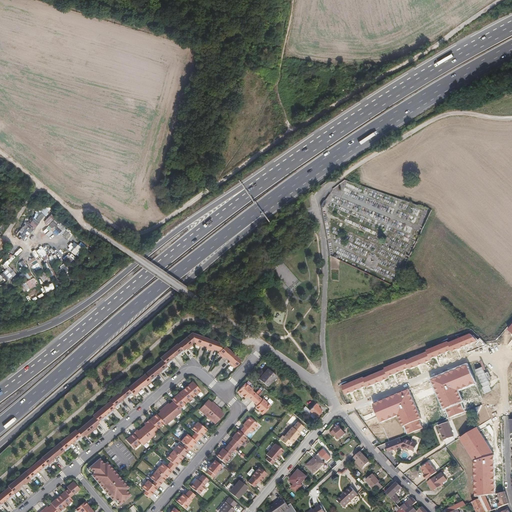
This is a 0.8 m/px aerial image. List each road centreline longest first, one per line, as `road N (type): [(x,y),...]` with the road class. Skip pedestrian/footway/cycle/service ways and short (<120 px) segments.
road 1 (track): [(292,0),(274,83),(290,132),(150,235),(130,233),(86,207),(69,213)]
road 2 (trunk): [(0,443),(265,207)]
road 3 (trunk): [(0,423),(265,207)]
road 4 (trunk): [(249,189),(0,394)]
road 5 (trunk): [(511,25),(249,189)]
road 6 (trunk): [(249,189),(184,224),(63,319),(0,339)]
road 7 (trunk): [(265,207),(376,127),(511,49)]
road 8 (track): [(290,132),(496,0)]
road 9 (unclassified): [(69,213),(262,345)]
road 10 (track): [(511,118),(462,111),(433,118),(323,188)]
road 11 (residential): [(323,188),(316,203),(331,395)]
road 12 (residential): [(224,394),(199,370),(183,370),(72,468)]
road 13 (residential): [(340,411),(472,356),(502,357)]
road 14 (residential): [(152,511),(237,410),(224,394)]
road 15 (residential): [(502,357),(511,498)]
road 16 (residential): [(249,511),(338,407)]
road 17 (residential): [(430,511),(340,411)]
